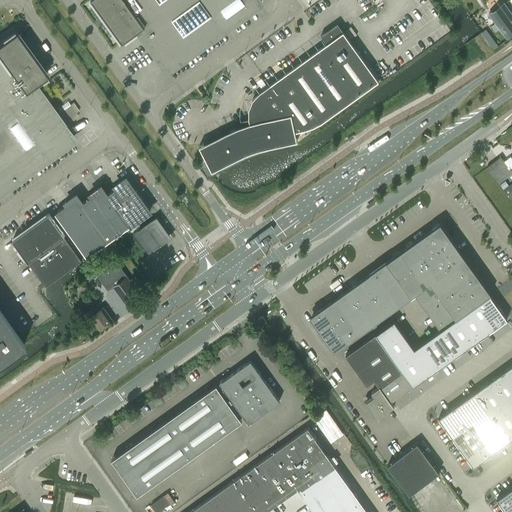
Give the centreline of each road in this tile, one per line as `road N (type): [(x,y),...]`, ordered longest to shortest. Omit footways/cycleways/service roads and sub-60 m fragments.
road 1 (secondary): [(511,57),(246,250)]
road 2 (secondary): [(252,274),(511,91)]
road 3 (unclassified): [(264,291),(497,125)]
road 4 (secondary): [(214,273),(0,426)]
road 5 (secondary): [(65,407),(237,285)]
road 6 (unknown): [(309,30),(350,5),(389,57),(423,30),(404,0)]
road 7 (unclassified): [(146,109),(291,6),(287,0)]
road 8 (unclassified): [(246,250),(146,109)]
road 9 (unclassified): [(110,401),(249,302)]
road 10 (unclassified): [(117,135),(214,273)]
road 11 (unclassified): [(20,0),(117,135)]
road 12 (unknown): [(309,30),(250,73),(215,116),(194,125)]
road 13 (unclassified): [(117,135),(0,221)]
road 14 (unclassified): [(146,109),(67,0)]
